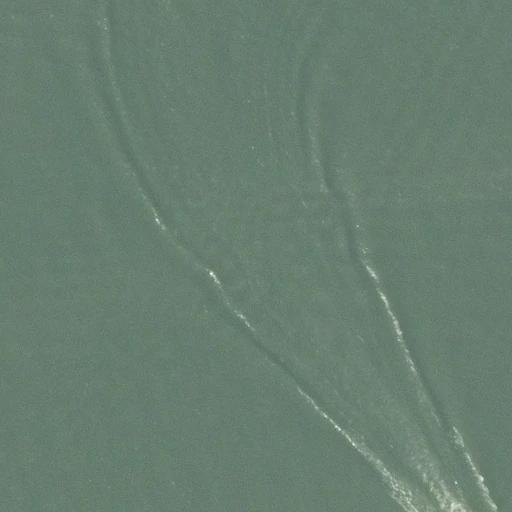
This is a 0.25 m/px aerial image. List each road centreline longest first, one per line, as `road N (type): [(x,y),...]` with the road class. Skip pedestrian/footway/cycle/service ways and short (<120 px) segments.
road 1 (trunk): [(390,511),(393,0)]
road 2 (trunk): [(360,0),(357,511)]
